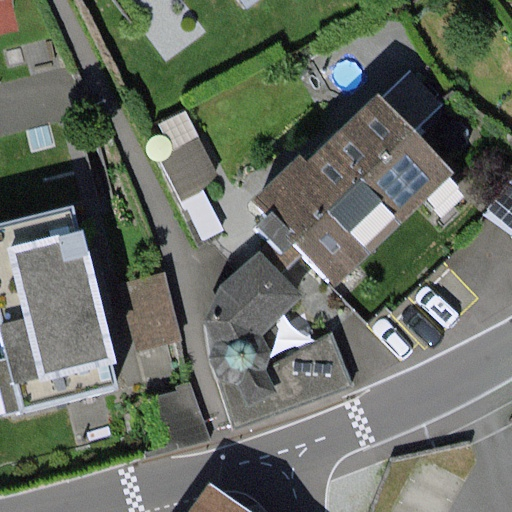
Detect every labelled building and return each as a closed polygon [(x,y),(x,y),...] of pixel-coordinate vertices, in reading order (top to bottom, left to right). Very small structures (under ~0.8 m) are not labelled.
[(291,247),(325,283),(442,172),(408,137),(437,107),(407,76),(306,172),(297,167),(258,206),(266,221),(256,230),(266,242),(276,232),(283,238),(291,247)] [(69,210),(0,226),(0,355),(15,417),(114,393),(88,287),(69,210)] [(211,363),(232,431),(350,389),(330,335),(259,374),(264,355),(259,345),(255,337),(293,298),(257,258),(221,291),(204,322),(211,363)] [(163,275),(123,286),(140,352),(180,341),(163,275)] [(207,496),(197,511),(228,511),(220,506),(207,496)]
